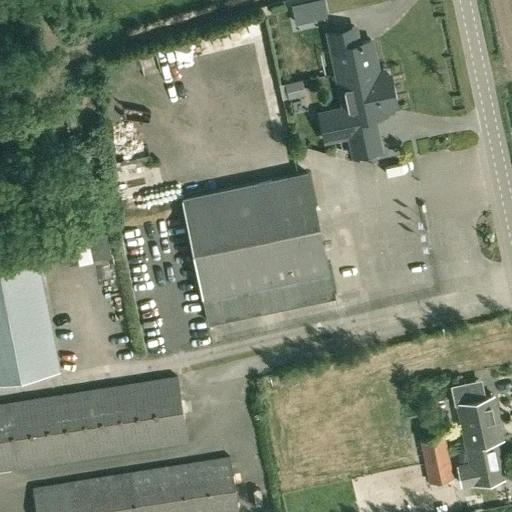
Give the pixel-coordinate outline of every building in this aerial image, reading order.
[(313,0),(311,0),(315,19),(327,17),(323,0),(313,0)] [(341,97),(398,87),(395,72),(389,73),(388,69),(382,70),(376,39),(362,41),(359,27),(327,33),(341,97)] [(385,152),(378,119),(397,115),(397,110),(401,109),(398,87),(341,97),(341,107),(318,112),(326,146),(349,141),(354,159),(385,152)] [(327,268),(307,171),(181,197),(207,319),(332,293),(327,269),(327,268)] [(0,379),(57,369),(32,242),(0,248),(0,379)] [(124,285),(103,290),(105,299),(126,294),(124,285)] [(0,403),(0,468),(186,438),(176,375),(0,403)] [(471,439),(466,440),(466,441),(495,435),(495,439),(502,437),(493,395),(469,400),(465,381),(451,384),(455,404),(463,402),(471,439)] [(444,433),(420,437),(425,462),(449,457),(444,433)] [(503,476),(495,439),(495,435),(466,441),(471,462),(457,464),(461,483),(474,481),(474,482),(503,476)] [(238,511),(229,455),(32,487),(35,511),(238,511)] [(449,457),(425,462),(429,481),(453,476),(449,457)]
